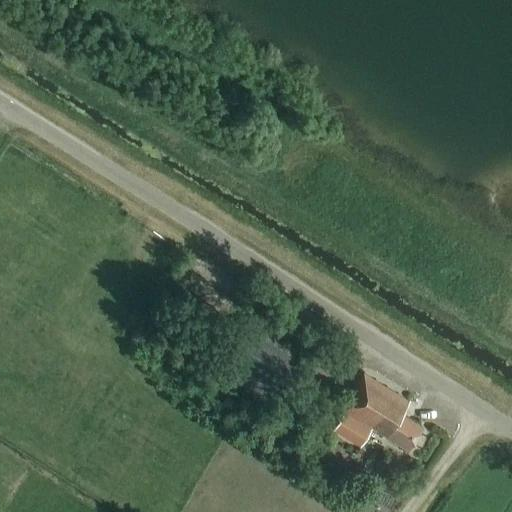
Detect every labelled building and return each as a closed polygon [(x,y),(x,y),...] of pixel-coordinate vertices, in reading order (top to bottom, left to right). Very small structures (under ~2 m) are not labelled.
[(268,399),(302,347),(250,313),(217,366),(268,399)] [(194,350),(199,341),(187,333),(182,342),(194,350)] [(405,451),(421,426),(401,413),(408,402),(363,375),(341,411),(344,412),(333,429),(359,445),(370,428),(405,451)] [(287,458),(295,439),(287,435),(278,454),(287,458)] [(309,436),(305,444),(330,457),(334,449),(309,436)]
